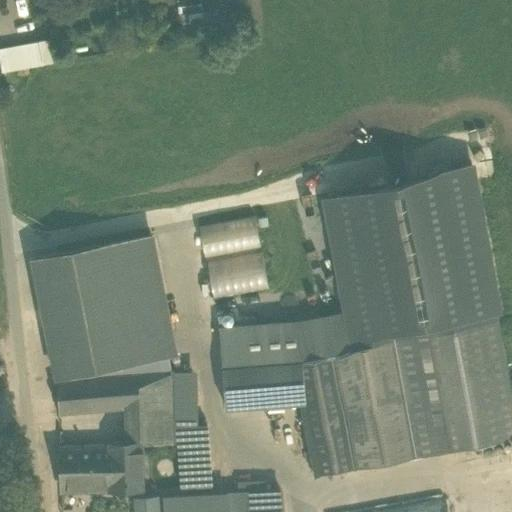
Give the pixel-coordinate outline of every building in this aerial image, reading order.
[(177,0),(178,9),(190,7),(202,6),(201,0),(177,0)] [(205,27),(202,6),(190,7),(193,29),(205,27)] [(224,8),(215,9),(217,24),(225,23),(224,8)] [(39,36),(0,43),(0,56),(2,65),(43,57),(39,36)] [(351,344),(496,317),(503,316),(474,162),(322,189),(344,306),(351,344)] [(260,210),(200,217),(203,248),(264,241),(260,210)] [(151,229),(112,237),(138,367),(139,367),(172,364),(171,359),(169,347),(175,346),(151,229)] [(112,237),(34,252),(58,373),(138,367),(112,237)] [(209,255),(215,290),(273,280),(267,244),(209,255)] [(300,314),(219,320),(222,360),(301,354),(302,354),(351,344),(344,306),(300,314)] [(351,344),(302,354),(305,394),(305,395),(301,395),(316,474),(511,437),(511,402),(496,317),(351,344)] [(301,354),(222,360),(226,400),(301,395),(305,395),(305,394),(302,354),(301,354)] [(172,364),(139,367),(140,400),(141,436),(141,437),(173,436),(173,419),(172,364)] [(138,367),(58,373),(59,407),(128,401),(140,400),(139,367),(138,367)] [(140,400),(128,401),(130,437),(141,436),(140,400)] [(207,417),(173,419),(173,436),(179,436),(182,480),(212,478),(207,417)] [(130,437),(61,441),(62,484),(142,482),(141,437),(141,436),(130,437)] [(281,511),(280,481),(250,483),(252,511),(281,511)] [(252,511),(250,483),(226,485),(227,511),(252,511)] [(227,511),(226,485),(212,486),(214,511),(227,511)] [(214,511),(212,486),(188,487),(189,511),(214,511)] [(168,511),(167,489),(143,490),(144,511),(168,511)]
